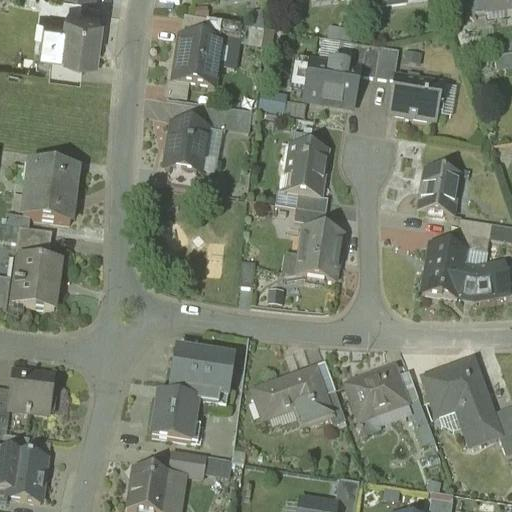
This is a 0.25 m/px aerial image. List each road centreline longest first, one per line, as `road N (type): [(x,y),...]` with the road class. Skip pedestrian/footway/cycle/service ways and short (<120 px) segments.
road 1 (residential): [(118,314),(368,336),(511,332)]
road 2 (residential): [(136,0),(123,109),(118,314)]
road 3 (residential): [(108,362),(79,511)]
